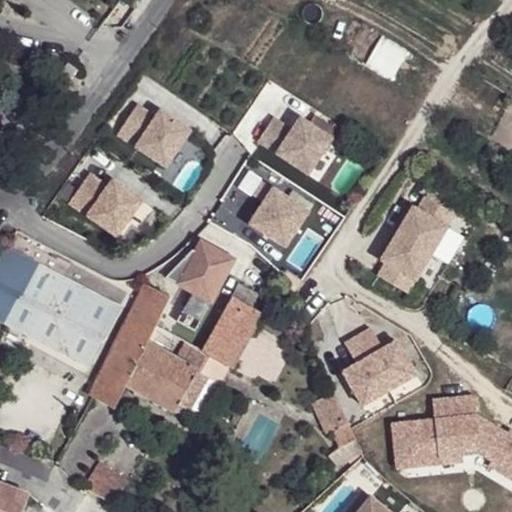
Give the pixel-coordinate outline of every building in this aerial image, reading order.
[(396,73),(412,83),(423,64),(353,20),(337,45),(392,79),(396,73)] [(153,118),(133,105),(114,134),(163,167),(187,131),(157,111),(153,118)] [(290,132),(272,120),(256,143),(307,176),(330,139),(298,119),(290,132)] [(330,139),(307,176),(317,182),(341,146),(330,139)] [(88,173),(67,202),(116,235),(140,200),(111,179),(106,186),(88,173)] [(306,215),(260,183),(250,197),(261,205),(247,226),(282,250),(306,215)] [(456,219),(428,202),(411,229),(407,226),(392,250),(396,253),(379,280),(408,297),(456,219)] [(195,294),(178,324),(196,334),(236,263),(201,244),(167,279),(195,294)] [(124,308),(9,250),(0,267),(0,322),(92,369),(124,308)] [(255,306),(274,272),(254,261),(206,347),(220,356),(225,359),(255,306)] [(144,285),(141,292),(95,383),(122,397),(128,387),(174,414),(175,411),(198,371),(186,364),(173,357),(165,352),(146,341),(151,331),(163,337),(181,305),(154,289),(144,285)] [(261,309),(255,306),(225,359),(232,363),(261,309)] [(163,337),(151,331),(146,341),(165,352),(170,342),(163,337)] [(410,377),(395,346),(381,353),(370,332),(344,346),(354,367),(340,374),(355,404),(410,377)] [(181,341),(173,357),(186,364),(194,348),(181,341)] [(186,364),(198,371),(208,377),(220,356),(206,347),(203,353),(194,348),(186,364)] [(208,377),(198,371),(175,411),(185,417),(208,377)] [(95,383),(88,395),(115,409),(122,397),(95,383)] [(334,429),(349,423),(335,392),(312,403),(328,433),(334,429)] [(470,395),(429,401),(432,421),(412,424),(418,462),(461,455),(478,453),(490,460),(487,465),(511,481),(511,432),(487,417),(484,421),(473,415),(470,395)] [(227,413),(223,411),(221,411),(218,414),(218,419),(222,422),(226,421),(229,417),(227,413)] [(341,444),(356,436),(349,423),(334,429),(341,444)] [(418,462),(412,424),(390,427),(396,471),(462,461),(461,455),(418,462)] [(95,474),(118,490),(143,454),(117,436),(100,459),(101,462),(95,474)] [(143,454),(118,490),(125,495),(150,460),(143,454)] [(0,511),(22,511),(29,495),(0,483),(0,511)] [(385,511),(369,497),(354,511),(385,511)]
